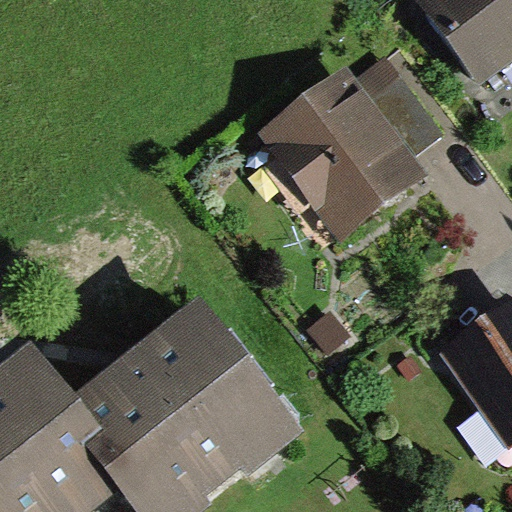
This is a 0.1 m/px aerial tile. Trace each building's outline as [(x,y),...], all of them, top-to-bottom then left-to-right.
[(511,0),(415,0),(479,88),(511,64),(511,0)] [(385,60),(357,81),(413,157),(442,136),(385,60)] [(357,81),(349,69),(259,133),(337,242),(428,177),(413,157),(357,81)] [(73,394),(32,343),(0,368),(0,511),(85,511),(114,490),(131,511),(198,511),(307,426),(201,293),(73,394)] [(511,298),(440,349),(508,447),(511,444),(511,298)]
